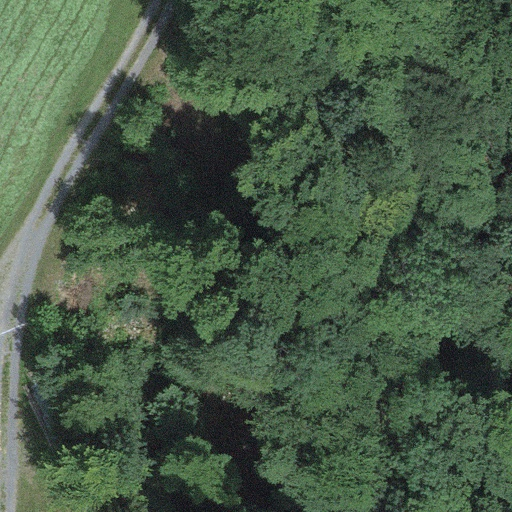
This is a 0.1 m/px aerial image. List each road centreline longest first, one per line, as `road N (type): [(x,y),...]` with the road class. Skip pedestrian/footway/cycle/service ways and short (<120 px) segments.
road 1 (track): [(3,511),(11,336),(39,222)]
road 2 (track): [(39,222),(162,0)]
